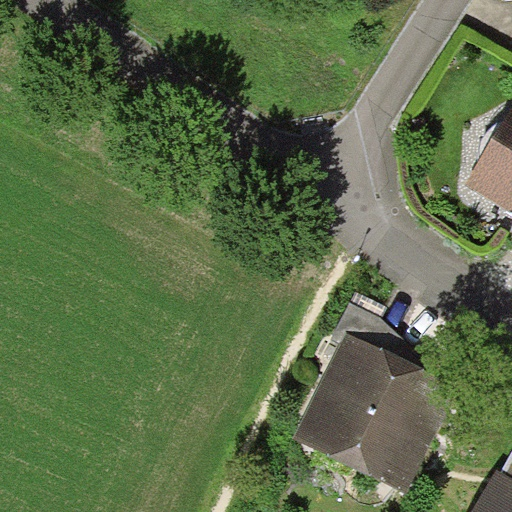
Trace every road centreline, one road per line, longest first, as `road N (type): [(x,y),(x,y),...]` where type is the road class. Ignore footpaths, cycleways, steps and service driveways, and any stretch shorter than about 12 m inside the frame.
road 1 (track): [(27,0),(320,196)]
road 2 (residential): [(320,196),(511,329)]
road 3 (residential): [(320,196),(444,0)]
